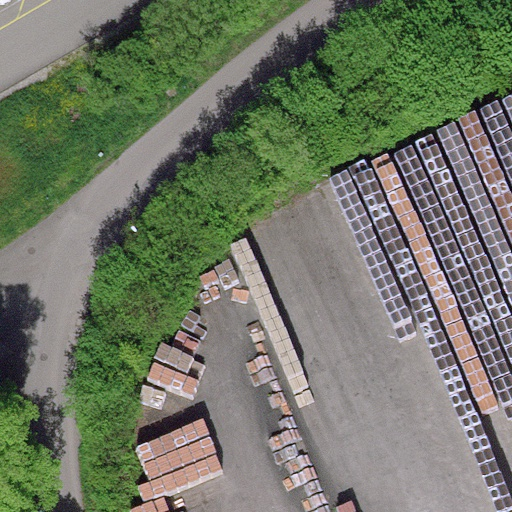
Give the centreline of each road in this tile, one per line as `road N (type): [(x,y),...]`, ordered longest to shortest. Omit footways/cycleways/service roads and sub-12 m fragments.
road 1 (residential): [(351,0),(111,188),(61,271)]
road 2 (residential): [(61,271),(54,457),(65,511)]
